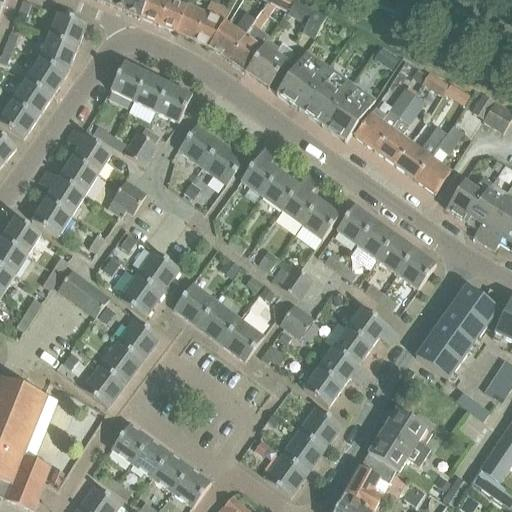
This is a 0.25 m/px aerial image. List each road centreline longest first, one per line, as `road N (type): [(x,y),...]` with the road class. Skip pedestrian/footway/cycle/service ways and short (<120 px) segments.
road 1 (residential): [(467,258),(215,80)]
road 2 (residential): [(126,404),(163,354),(255,422),(223,469)]
road 3 (residential): [(0,204),(113,47),(135,38)]
road 4 (residential): [(323,511),(414,342)]
road 5 (residential): [(215,80),(157,173),(160,197),(203,229)]
road 6 (residential): [(414,342),(330,280),(310,309)]
road 7 (residential): [(56,511),(126,404)]
